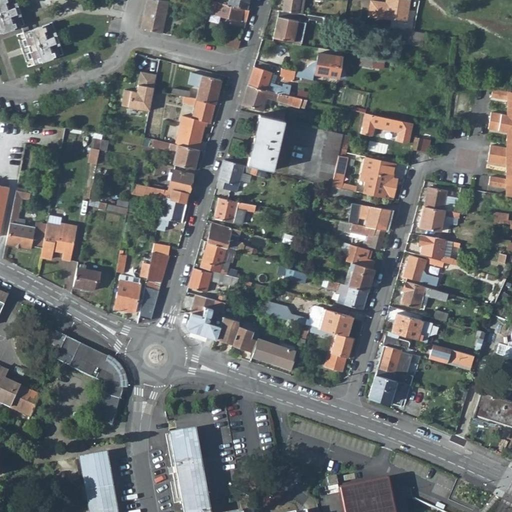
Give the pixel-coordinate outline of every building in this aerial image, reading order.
[(12,2),(11,0),(0,0),(0,32),(20,25),(17,16),(20,15),(16,1),(12,2)] [(159,0),(158,0),(146,0),(141,28),(162,32),(169,2),(159,0)] [(210,0),(210,2),(247,10),(249,0),(210,0)] [(283,0),(282,10),(297,13),(299,0),(283,0)] [(405,22),(408,0),(384,0),(385,3),(370,0),(367,16),(405,22)] [(249,10),(247,10),(210,2),(208,11),(208,14),(215,16),(241,22),(241,21),(246,22),(249,10)] [(297,13),(282,10),(279,10),(274,38),(293,42),(293,44),(301,45),(307,19),(316,20),(316,22),(323,24),(324,17),(302,13),(297,13)] [(52,32),(49,22),(23,31),(25,38),(19,40),(26,59),(32,57),(34,63),(60,54),(57,44),(60,43),(56,31),(52,32)] [(413,30),(400,28),(398,43),(422,46),(424,32),(413,30)] [(240,40),(226,38),(225,45),(238,48),(240,40)] [(338,78),(342,57),(318,53),(315,74),(338,78)] [(270,73),(270,72),(253,67),(247,85),(279,92),(280,85),(273,83),(276,75),(270,73)] [(300,72),(282,68),(281,71),(284,72),(283,80),(294,82),(295,76),(299,77),(300,72)] [(154,91),(156,75),(141,71),(136,92),(124,89),(121,105),(149,111),(154,91)] [(221,79),(202,75),(196,98),(215,103),(221,79)] [(289,92),(291,86),(283,84),(282,91),(289,92)] [(279,92),(247,85),(242,103),(262,110),(265,100),(264,100),(265,97),(303,108),(306,99),(279,92)] [(189,92),(173,88),(171,94),(184,96),(189,97),(189,92)] [(511,92),(493,89),(491,97),(508,100),(507,105),(510,105),(509,113),(492,110),(489,127),(508,130),(507,139),(510,139),(508,147),(491,144),(488,161),(508,165),(507,171),(509,171),(508,180),(491,177),(489,186),(506,189),(511,189),(511,92)] [(198,150),(205,122),(210,123),(215,103),(196,98),(195,98),(189,97),(184,96),(183,102),(194,105),(191,118),(182,116),(175,144),(198,150)] [(352,107),(348,123),(360,126),(364,110),(352,107)] [(286,113),(273,110),(271,118),(284,121),(285,121),(286,113)] [(411,123),(364,113),(360,133),(371,136),(374,125),(397,131),(395,141),(407,143),(411,123)] [(259,115),(246,165),(258,169),(266,171),(271,172),(284,121),(271,118),(259,115)] [(327,131),(316,183),(317,184),(331,186),(338,150),(340,143),(342,135),(327,131)] [(347,145),(349,136),(343,135),(342,135),(340,143),(347,145)] [(101,139),(92,137),(90,147),(99,149),(101,139)] [(414,149),(420,150),(423,139),(416,137),(414,149)] [(107,151),(109,141),(101,139),(99,149),(107,151)] [(153,139),(152,146),(161,148),(161,147),(163,141),(153,139)] [(423,139),(420,150),(428,152),(430,140),(423,139)] [(194,169),(198,150),(175,144),(163,141),(161,147),(172,150),(176,151),(173,164),(176,164),(194,169)] [(340,143),(338,150),(346,152),(347,145),(340,143)] [(99,149),(90,147),(89,153),(98,155),(99,149)] [(349,157),(345,157),(346,152),(338,150),(331,186),(353,190),(355,191),(356,187),(356,186),(344,183),(349,157)] [(89,153),(87,161),(96,163),(98,155),(89,153)] [(365,180),(362,192),(388,198),(388,194),(393,196),(396,180),(392,179),(396,162),(365,156),(361,179),(365,180)] [(258,169),(246,165),(223,159),(218,180),(224,182),(222,188),(236,192),(241,173),(256,177),(258,169)] [(256,177),(264,179),(266,171),(258,169),(256,177)] [(188,194),(193,174),(173,170),(168,189),(172,190),(188,194)] [(131,192),(153,197),(153,194),(162,196),(164,189),(155,188),(133,183),(131,192)] [(0,226),(8,186),(0,184),(0,226)] [(331,186),(329,194),(351,198),(353,190),(331,186)] [(424,206),(461,212),(466,213),(467,206),(457,204),(458,197),(452,196),(453,191),(428,186),(424,206)] [(471,198),(473,189),(461,187),(458,195),(471,198)] [(170,199),(172,191),(164,189),(162,196),(162,197),(170,199)] [(24,225),(17,223),(18,219),(22,200),(27,201),(27,200),(29,193),(16,190),(15,196),(10,222),(5,244),(30,249),(31,246),(34,227),(24,225)] [(172,191),(170,199),(186,203),(188,195),(188,194),(172,190),(172,191)] [(162,197),(158,218),(156,228),(163,230),(166,218),(181,222),(186,203),(170,199),(162,197)] [(219,197),(213,217),(233,222),(237,208),(241,209),(255,211),(255,208),(258,209),(259,206),(237,202),(219,197)] [(129,200),(117,198),(116,204),(120,205),(127,207),(129,200)] [(105,208),(107,203),(89,199),(88,205),(105,208)] [(358,217),(367,219),(365,225),(385,228),(390,210),(361,204),(358,217)] [(443,223),(444,215),(455,217),(460,217),(461,212),(424,206),(423,205),(417,234),(420,234),(440,239),(443,223)] [(233,222),(237,223),(241,209),(237,208),(233,222)] [(60,224),(61,216),(48,213),(46,224),(44,234),(41,248),(40,256),(51,259),(53,249),(62,251),(60,260),(69,262),(76,227),(60,224)] [(455,217),(444,215),(443,223),(453,225),(455,217)] [(379,249),(385,228),(365,225),(339,220),(337,229),(349,233),(348,235),(362,239),(361,243),(369,245),(369,247),(379,249)] [(231,227),(212,221),(207,241),(226,246),(231,227)] [(32,246),(35,232),(44,234),(46,224),(36,222),(35,222),(34,227),(31,246),(32,246)] [(41,248),(44,234),(35,232),(32,246),(41,248)] [(461,242),(440,239),(420,234),(418,245),(421,245),(420,251),(421,253),(441,257),(440,260),(453,264),(454,259),(447,257),(450,244),(452,245),(450,251),(457,253),(459,246),(460,246),(461,243),(461,242)] [(164,254),(166,244),(153,241),(151,250),(164,254)] [(207,241),(199,267),(237,278),(238,278),(239,274),(236,273),(237,271),(227,268),(229,261),(223,259),(227,247),(226,246),(207,241)] [(366,258),(369,250),(341,242),(336,258),(351,263),(373,269),(375,261),(366,258)] [(310,257),(312,251),(292,245),(291,251),(310,257)] [(118,250),(115,268),(120,269),(122,269),(125,251),(118,250)] [(151,251),(149,260),(165,264),(168,255),(164,254),(151,250),(151,251)] [(508,264),(511,256),(501,252),(498,261),(508,264)] [(423,273),(427,260),(409,255),(404,276),(435,286),(438,277),(423,273)] [(148,269),(163,273),(165,264),(149,260),(149,264),(148,269)] [(149,264),(142,263),(140,276),(146,277),(148,269),(149,264)] [(367,291),(373,269),(351,263),(349,269),(352,270),(348,286),(367,291)] [(199,267),(194,265),(188,286),(207,292),(211,276),(224,280),(224,282),(236,285),(238,278),(237,278),(199,267)] [(98,281),(100,272),(76,267),(72,286),(93,290),(95,280),(98,281)] [(284,275),(293,278),(295,270),(286,268),(284,275)] [(160,282),(163,273),(148,269),(146,277),(146,278),(160,282)] [(140,278),(124,274),(123,279),(139,283),(140,278)] [(133,313),(140,284),(139,283),(123,279),(120,278),(113,308),(133,313)] [(160,282),(146,278),(144,286),(158,289),(160,282)] [(328,280),(326,287),(336,290),(335,292),(338,293),(335,301),(351,306),(362,310),(367,291),(348,286),(347,285),(328,280)] [(449,293),(448,293),(405,281),(402,291),(404,291),(401,303),(423,309),(427,294),(447,300),(447,299),(449,293)] [(156,296),(158,289),(144,286),(143,293),(156,296)] [(156,296),(143,293),(141,301),(154,304),(156,296)] [(468,305),(470,299),(449,293),(447,299),(468,305)] [(196,294),(190,312),(202,316),(205,307),(212,309),(222,312),(222,311),(224,302),(196,294)] [(152,312),(154,304),(141,301),(140,309),(152,312)] [(237,306),(224,302),(222,311),(223,311),(234,314),(237,306)] [(288,308),(268,303),(265,314),(304,325),(306,318),(292,314),(288,308)] [(306,318),(304,325),(309,326),(318,329),(323,309),(315,306),(313,308),(311,315),(312,318),(309,319),(306,318)] [(190,312),(186,325),(190,330),(215,338),(221,319),(210,315),(212,310),(212,309),(205,307),(202,316),(190,312)] [(138,316),(150,319),(152,312),(140,309),(138,316)] [(353,317),(323,309),(318,329),(347,337),(353,317)] [(431,317),(445,321),(447,313),(433,309),(431,317)] [(234,314),(223,311),(223,313),(222,316),(239,321),(240,316),(234,314)] [(425,321),(397,313),(391,332),(420,340),(425,321)] [(238,326),(232,344),(251,351),(255,340),(250,338),(253,332),(238,326)] [(347,337),(318,329),(309,326),(306,336),(309,337),(310,334),(322,338),(323,336),(332,339),(331,344),(333,345),(327,368),(341,372),(345,357),(349,358),(354,339),(347,337)] [(65,337),(56,332),(50,344),(59,349),(65,337)] [(404,351),(407,341),(386,335),(383,345),(404,351)] [(115,426),(123,396),(124,394),(124,391),(124,387),(124,384),(123,382),(122,378),(121,374),(119,370),(116,367),(113,364),(110,361),(108,360),(109,358),(80,344),(67,338),(60,353),(56,362),(69,368),(98,381),(104,384),(103,390),(95,420),(115,426)] [(292,361),(295,351),(257,338),(251,356),(291,369),(294,361),(292,361)] [(470,365),(473,355),(433,344),(430,354),(470,365)] [(383,345),(375,374),(393,380),(400,355),(408,358),(419,361),(420,356),(419,355),(404,351),(383,345)] [(408,358),(400,355),(393,380),(409,384),(410,377),(403,375),(408,358)] [(0,402),(31,417),(41,397),(5,380),(8,373),(0,368),(0,402)] [(375,374),(368,396),(389,403),(394,386),(407,390),(410,390),(411,385),(409,384),(393,380),(375,374)] [(407,390),(394,386),(389,403),(402,407),(407,390)] [(511,425),(511,401),(480,392),(474,411),(488,416),(488,418),(511,425)] [(169,433),(175,465),(200,460),(194,429),(192,429),(169,433)] [(81,457),(90,511),(118,511),(109,452),(81,457)] [(175,465),(183,511),(194,511),(209,510),(200,460),(175,465)] [(337,493),(340,511),(394,511),(389,483),(388,483),(388,482),(387,482),(338,492),(337,492),(337,493)] [(234,499),(210,504),(211,510),(235,505),(234,499)]
